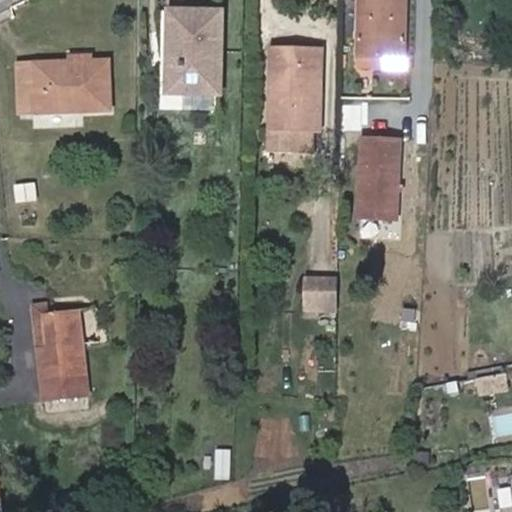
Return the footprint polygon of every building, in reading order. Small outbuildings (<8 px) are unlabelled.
[(403,57),(404,0),(359,0),(358,67),(382,66),(382,57),(403,57)] [(220,95),(222,12),(168,10),(167,59),(176,58),(181,63),(180,94),(220,95)] [(312,130),(314,66),(322,66),(322,48),(271,46),(269,131),(268,150),(297,151),(298,130),(312,130)] [(403,67),(403,57),(382,57),(382,66),(403,67)] [(180,94),(181,63),(176,58),(167,59),(167,94),(180,94)] [(110,110),(108,61),(92,62),(70,62),(35,64),(35,65),(18,66),(19,114),(110,110)] [(320,130),(322,66),(314,66),(312,130),(320,130)] [(215,107),(215,96),(163,95),(163,105),(215,107)] [(312,152),(312,130),(298,130),(297,151),(312,152)] [(397,218),(400,142),(361,141),(358,217),(397,218)] [(35,199),(34,185),(15,187),(17,201),(35,199)] [(310,308),(335,309),(336,278),(311,277),(310,308)] [(46,347),(42,314),(49,313),(48,305),(33,307),(38,348),(46,347)] [(88,397),(78,310),(49,313),(42,314),(46,347),(38,348),(44,402),(88,397)] [(230,480),(231,450),(215,450),(215,479),(230,480)] [(77,511),(71,493),(58,498),(62,511),(77,511)]
